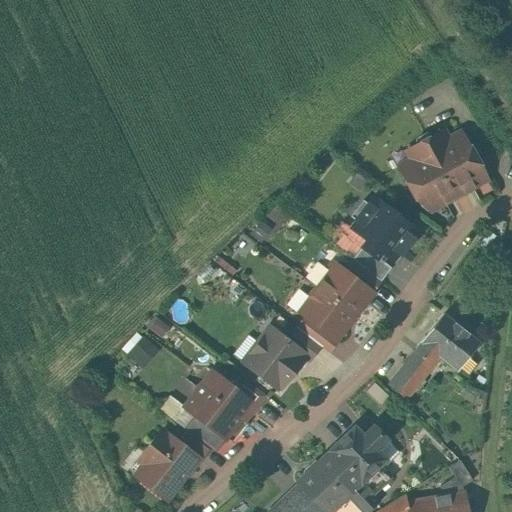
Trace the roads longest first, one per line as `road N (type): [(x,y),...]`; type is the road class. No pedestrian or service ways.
road 1 (residential): [(511,199),(471,223),(362,365),(197,511)]
road 2 (unclassified): [(511,217),(486,472),(489,511)]
